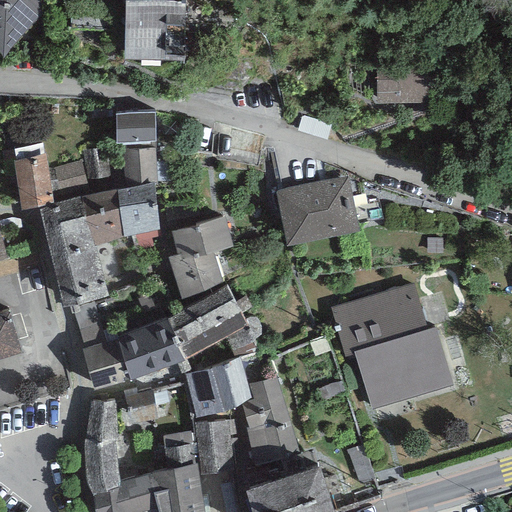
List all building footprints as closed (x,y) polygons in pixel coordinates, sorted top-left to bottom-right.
[(42,0),(0,0),(0,53),(3,57),(43,12),(42,0)] [(186,1),(129,0),(124,0),(123,59),(184,60),(186,1)] [(429,67),(376,69),(377,103),(430,102),(429,67)] [(115,113),(116,143),(156,142),(155,111),(115,113)] [(12,161),(21,210),(38,207),(54,204),(45,153),(43,154),(41,144),(13,149),(15,160),(12,161)] [(107,146),(83,150),(87,180),(111,176),(107,146)] [(154,148),(121,150),(125,188),(153,184),(157,184),(154,148)] [(81,162),(53,169),(61,198),(88,191),(81,162)] [(347,177),(274,191),(286,247),(359,232),(347,177)] [(159,230),(153,184),(125,188),(116,190),(123,237),(159,230)] [(116,190),(80,196),(89,232),(92,231),(95,244),(123,237),(116,190)] [(54,204),(38,207),(47,242),(89,232),(80,196),(54,204)] [(224,217),(171,232),(177,256),(190,252),(192,259),(213,253),(233,247),(224,217)] [(47,242),(56,279),(101,268),(95,244),(92,231),(89,232),(47,242)] [(190,252),(177,256),(168,258),(185,309),(224,288),(213,253),(192,259),(190,252)] [(101,268),(56,279),(64,308),(109,297),(101,268)] [(413,283),(330,308),(345,357),(355,354),(371,409),(452,385),(435,327),(428,330),(413,283)] [(227,287),(224,288),(185,309),(166,320),(184,360),(245,324),(227,287)] [(0,360),(21,353),(8,309),(0,311),(0,360)] [(184,360),(166,320),(117,338),(130,380),(184,360)] [(85,348),(81,350),(94,390),(130,380),(117,338),(106,342),(101,323),(79,330),(85,348)] [(241,358),(183,374),(195,419),(242,406),(241,403),(252,400),(248,384),(241,358)] [(277,375),(248,384),(252,400),(241,403),(242,406),(248,427),(245,428),(256,466),(299,453),(277,375)] [(136,388),(123,391),(129,425),(158,420),(152,391),(137,393),(136,388)] [(91,401),(83,444),(114,439),(116,439),(114,400),(91,401)] [(228,420),(195,424),(200,476),(234,472),(228,420)] [(190,431),(162,436),(166,469),(194,464),(190,431)] [(86,481),(93,496),(94,511),(143,511),(158,508),(153,493),(159,492),(153,472),(119,481),(114,439),(83,444),(86,481)] [(166,469),(153,472),(159,492),(153,493),(158,508),(158,511),(203,511),(197,463),(194,464),(166,469)] [(335,511),(321,467),(244,491),(250,511),(335,511)]
